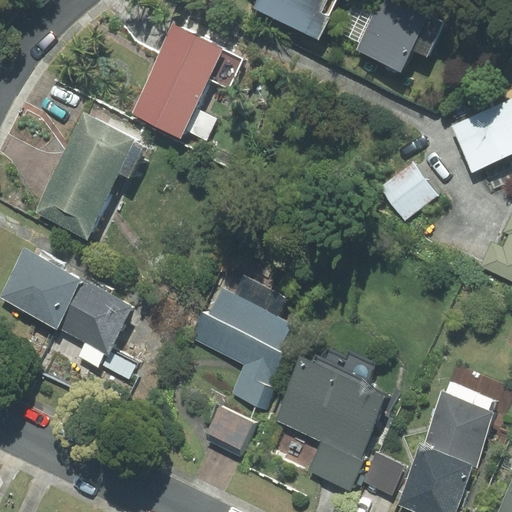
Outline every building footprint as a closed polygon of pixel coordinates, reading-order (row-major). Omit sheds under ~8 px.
[(260,0),(330,36),(349,0),(260,0)] [(193,136),(238,44),(188,19),(143,111),(193,136)] [(471,169),(511,153),(511,95),(451,119),(471,169)] [(47,211),(103,240),(154,134),(97,107),(47,211)] [(511,209),(487,264),(511,275),(511,209)] [(32,241),(2,299),(121,360),(151,302),(32,241)] [(250,361),(218,430),(257,448),(314,324),(223,282),(197,337),(250,361)] [(295,420),(334,440),(318,470),(363,494),(415,396),(331,352),(295,420)] [(429,511),(465,511),(511,404),(511,397),(458,375),(404,501),(429,511)]
